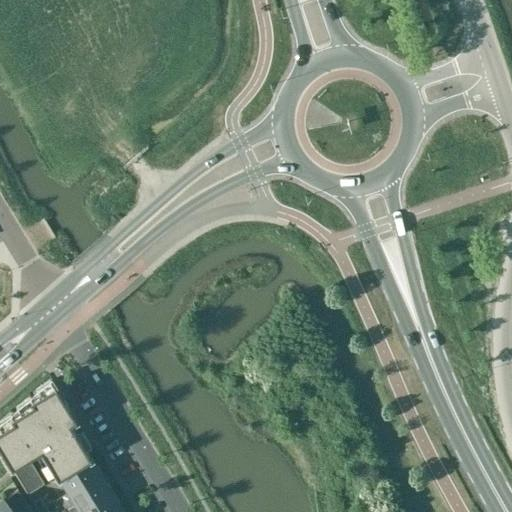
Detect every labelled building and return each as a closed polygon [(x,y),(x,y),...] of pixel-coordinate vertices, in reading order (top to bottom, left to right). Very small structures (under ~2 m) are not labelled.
[(0,426),(0,449),(27,493),(44,483),(27,456),(39,448),(57,477),(59,475),(90,456),(69,422),(75,418),(54,384),(54,383),(29,398),(32,402),(9,416),(12,419),(0,426)] [(59,475),(69,491),(100,472),(90,456),(59,475)] [(95,497),(109,488),(100,472),(69,491),(72,497),(78,507),(95,497)] [(1,497),(0,497),(0,511),(16,511),(26,503),(17,488),(4,500),(1,497)] [(107,511),(120,505),(115,497),(109,488),(95,497),(78,507),(81,511),(107,511)] [(38,510),(45,505),(40,497),(39,496),(38,497),(32,501),(38,510)]
